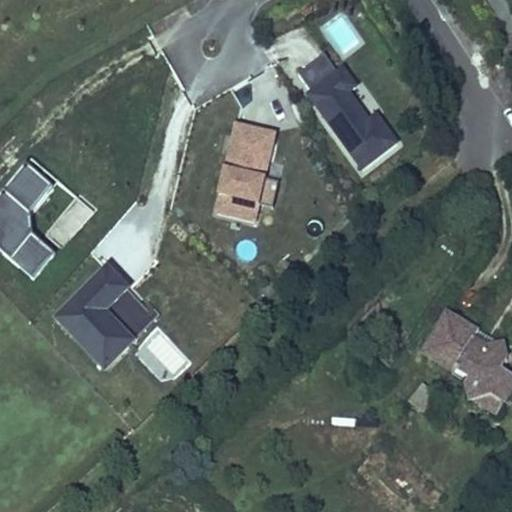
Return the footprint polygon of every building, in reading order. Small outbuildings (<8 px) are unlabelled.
[(400,139),(380,112),(373,117),(352,89),(360,83),(347,66),(337,73),(324,55),(297,74),(311,92),(307,94),(361,168),(400,139)] [(280,141),(237,129),(212,217),(255,229),(261,209),(268,184),(280,141)] [(33,232),(32,212),(54,186),(27,163),(0,194),(0,247),(34,277),(56,252),(33,232)] [(280,188),(268,184),(261,209),(273,212),(280,188)] [(68,248),(92,212),(74,201),(51,237),(68,248)] [(124,335),(124,325),(109,309),(132,287),(109,262),(53,316),(103,371),(132,343),(124,335)] [(469,377),(466,383),(474,402),(491,392),(508,401),(511,393),(511,368),(499,342),(486,349),(473,342),(477,333),(445,316),(424,354),(455,371),(456,369),(469,377)] [(137,338),(124,325),(124,335),(132,343),(137,338)] [(486,349),(499,342),(479,331),(477,333),(473,342),(486,349)] [(491,392),(474,402),(500,415),(508,401),(491,392)]
